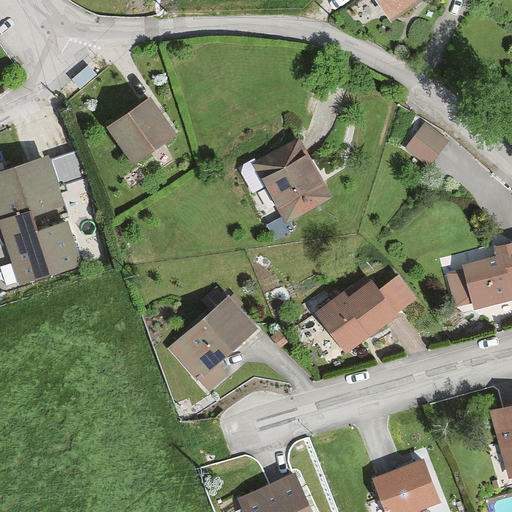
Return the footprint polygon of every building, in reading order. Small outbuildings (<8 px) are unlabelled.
[(358,21),(377,14),(372,0),(355,0),(350,2),(358,21)] [(383,0),(391,11),(408,0),(383,0)] [(75,83),(69,87),(72,94),(79,90),(75,83)] [(149,97),(112,122),(133,155),(171,130),(149,97)] [(447,143),(425,126),(406,150),(429,167),(447,143)] [(258,161),(270,182),(287,213),(327,191),(298,139),(258,161)] [(72,151),(50,156),(56,181),(78,176),(72,151)] [(7,173),(0,174),(0,213),(1,216),(20,277),(76,259),(64,220),(35,228),(28,207),(59,198),(44,155),(6,167),(7,173)] [(258,161),(255,155),(246,160),(244,170),(256,190),(270,182),(258,161)] [(498,253),(466,262),(476,301),(511,290),(511,239),(496,244),(498,253)] [(366,324),(370,330),(395,311),(371,277),(348,293),(344,288),(317,307),(343,342),(366,324)] [(227,294),(180,334),(207,365),(197,373),(208,386),(224,373),(213,359),(253,325),(227,294)] [(366,324),(343,342),(346,347),(370,330),(366,324)] [(511,408),(497,412),(511,469),(511,468),(511,408)] [(421,452),(373,472),(388,511),(437,492),(421,452)] [(281,485),(245,501),(249,511),(314,511),(295,469),(277,478),(281,485)] [(242,494),(245,501),(281,485),(277,478),(242,494)]
